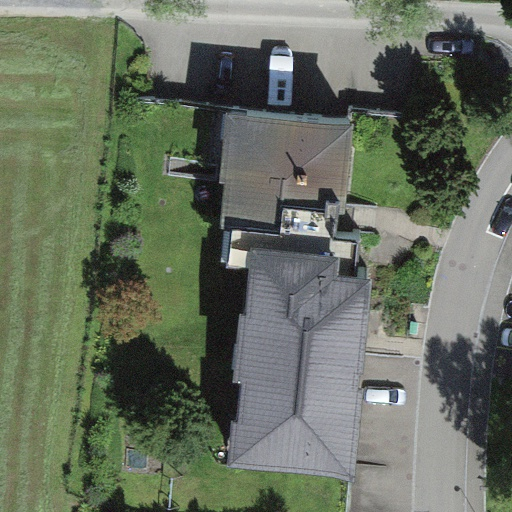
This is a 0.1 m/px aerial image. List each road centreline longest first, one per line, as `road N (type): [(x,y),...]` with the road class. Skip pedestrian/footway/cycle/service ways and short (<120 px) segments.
road 1 (residential): [(511,172),(471,248),(455,305),(442,511)]
road 2 (track): [(139,7),(0,2)]
